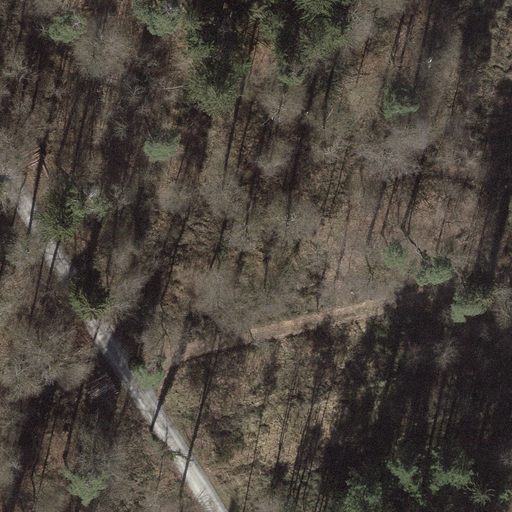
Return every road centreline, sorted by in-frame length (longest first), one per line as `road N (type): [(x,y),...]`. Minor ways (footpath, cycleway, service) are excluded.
road 1 (track): [(219,511),(0,164)]
road 2 (track): [(138,375),(511,278)]
